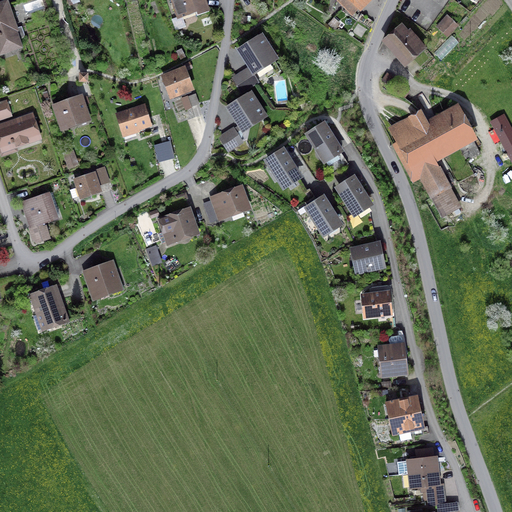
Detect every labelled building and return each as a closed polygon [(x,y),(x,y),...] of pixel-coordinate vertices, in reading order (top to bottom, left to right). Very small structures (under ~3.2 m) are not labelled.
[(171,0),(178,19),(173,20),(176,28),(182,26),(179,17),(196,12),(197,16),(209,11),(204,0),(171,0)] [(338,0),(351,13),(363,0),(338,0)] [(0,5),(0,38),(4,51),(19,46),(17,40),(25,37),(21,27),(14,29),(6,4),(0,5)] [(447,16),(437,26),(443,32),(452,21),(447,16)] [(334,18),(329,24),(335,29),(340,24),(334,18)] [(387,41),(406,62),(420,51),(401,29),(387,41)] [(453,35),(435,51),(441,58),(459,41),(453,35)] [(261,38),(241,51),(254,71),(274,58),(261,38)] [(177,51),(181,59),(185,57),(181,49),(177,51)] [(231,86),(237,95),(258,82),(249,68),(232,79),(231,86)] [(163,79),(169,96),(189,88),(183,71),(163,79)] [(242,142),(236,133),(263,116),(250,96),(230,108),(240,124),(221,136),(221,140),(228,151),(242,142)] [(55,106),(62,127),(88,118),(80,97),(55,106)] [(0,103),(0,118),(10,115),(6,102),(0,103)] [(116,115),(123,134),(150,125),(144,106),(116,115)] [(432,197),(449,188),(432,156),(470,135),(455,107),(426,123),(420,113),(393,128),(401,143),(394,147),(412,181),(421,176),(432,197)] [(511,123),(507,113),(491,120),(511,163),(511,123)] [(0,126),(0,139),(2,147),(13,143),(14,146),(39,138),(31,116),(0,126)] [(340,150),(324,126),(309,136),(324,160),(340,150)] [(460,147),(467,161),(480,154),(473,140),(460,147)] [(155,145),(159,162),(176,158),(171,141),(155,145)] [(299,176),(283,152),(268,162),(283,186),(299,176)] [(65,155),(69,166),(76,163),(72,153),(65,155)] [(99,191),(94,175),(76,181),(78,187),(70,190),(73,198),(81,196),(81,197),(99,191)] [(369,204),(354,180),(339,189),(354,214),(369,204)] [(212,200),(219,218),(247,208),(240,189),(212,200)] [(21,203),(26,217),(30,215),(33,226),(29,227),(33,240),(35,239),(37,243),(50,238),(46,226),(43,227),(41,224),(55,219),(46,195),(21,203)] [(170,208),(173,216),(188,211),(182,196),(167,201),(170,208)] [(339,224),(323,200),(308,209),(324,233),(339,224)] [(162,244),(196,232),(188,211),(173,216),(161,221),(164,231),(159,233),(162,244)] [(382,266),(377,245),(354,250),(358,271),(382,266)] [(147,250),(152,265),(159,262),(160,259),(160,257),(157,257),(154,247),(147,250)] [(85,273),(93,297),(120,288),(112,264),(105,266),(104,263),(99,265),(100,268),(85,273)] [(31,295),(43,329),(67,321),(55,287),(31,295)] [(363,296),(365,317),(390,314),(388,293),(363,296)] [(382,367),(383,376),(406,373),(402,345),(380,348),(381,357),(379,359),(379,362),(380,365),(382,367)] [(393,418),(419,412),(416,397),(390,403),(393,418)] [(427,426),(423,427),(419,412),(393,418),(396,433),(399,432),(400,440),(429,434),(427,426)] [(398,462),(399,475),(409,474),(438,471),(436,457),(433,458),(431,448),(417,450),(418,459),(398,462)] [(427,491),(440,489),(438,471),(409,474),(411,488),(421,486),(422,492),(427,491)] [(427,491),(428,500),(444,499),(443,489),(440,489),(427,491)] [(457,502),(444,504),(444,499),(428,500),(429,506),(437,505),(438,511),(444,511),(458,510),(457,502)]
